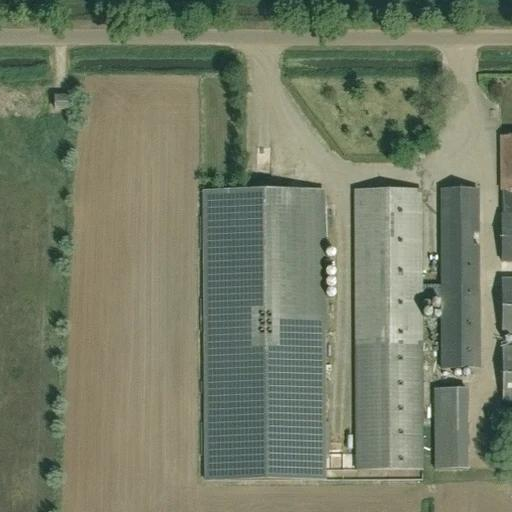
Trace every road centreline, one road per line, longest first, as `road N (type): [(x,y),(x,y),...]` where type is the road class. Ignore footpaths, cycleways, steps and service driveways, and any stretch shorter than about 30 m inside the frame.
road 1 (unclassified): [(511,42),(0,40)]
road 2 (unknown): [(244,41),(272,143),(315,172),(392,186),(435,179),(454,166),(457,42)]
road 3 (unknown): [(343,179),(342,459)]
